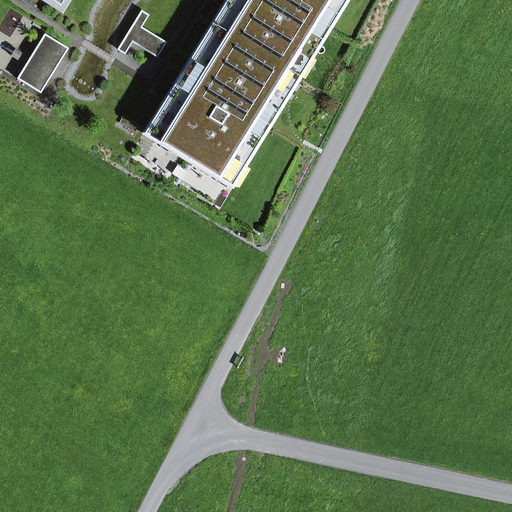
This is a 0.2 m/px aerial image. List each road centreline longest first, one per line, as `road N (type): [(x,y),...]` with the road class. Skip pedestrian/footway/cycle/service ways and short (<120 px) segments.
road 1 (track): [(411,0),(147,511)]
road 2 (track): [(188,432),(511,487)]
